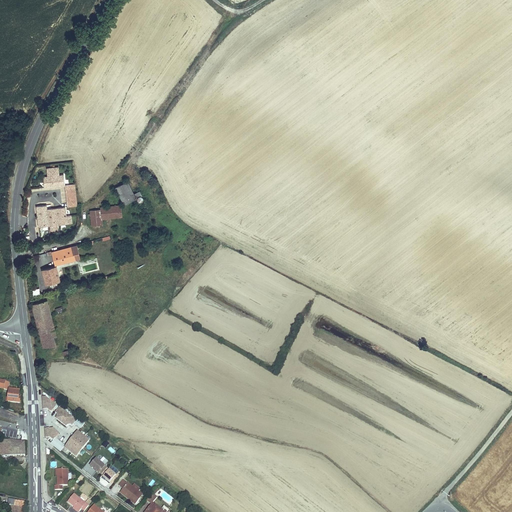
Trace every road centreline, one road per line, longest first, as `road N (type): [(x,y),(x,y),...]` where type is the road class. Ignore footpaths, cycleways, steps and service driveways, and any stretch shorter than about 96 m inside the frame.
road 1 (secondary): [(24,325),(18,186),(48,103),(105,0)]
road 2 (track): [(232,9),(119,175)]
road 3 (secondary): [(35,504),(26,340)]
road 4 (track): [(439,507),(511,412)]
